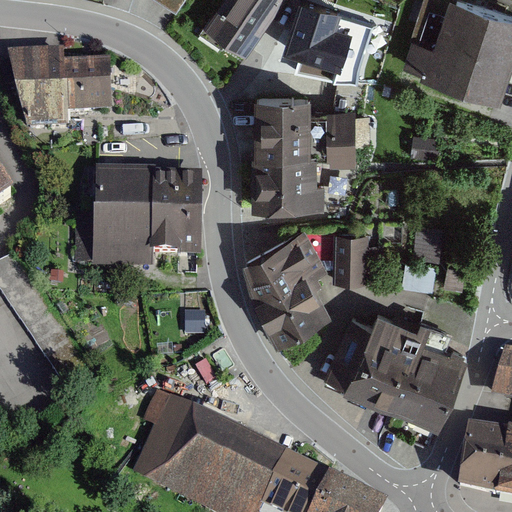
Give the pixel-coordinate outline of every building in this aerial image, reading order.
[(151,0),(174,15),(183,0),(151,0)] [(222,0),(205,27),(243,52),(278,0),(222,0)] [(511,8),(485,0),(441,0),(418,74),(507,101),(511,85),(511,8)] [(361,20),(309,5),(291,67),(342,82),(361,20)] [(112,58),(14,59),(14,129),(113,128),(112,58)] [(311,99),(254,99),(254,205),(311,205),(311,99)] [(357,113),(329,113),(330,159),(358,158),(357,113)] [(192,270),(194,180),(98,177),(96,268),(192,270)] [(0,181),(0,217),(17,206),(0,181)] [(418,222),(417,254),(439,254),(438,290),(466,291),(467,259),(444,258),(445,223),(418,222)] [(297,237),(246,262),(283,339),(334,314),(297,237)] [(339,239),(337,280),(363,282),(365,241),(339,239)] [(408,286),(435,288),(438,256),(411,254),(408,286)] [(15,257),(0,266),(0,296),(67,395),(95,376),(15,257)] [(377,307),(345,386),(429,421),(462,341),(377,307)] [(511,355),(508,355),(496,391),(511,393),(511,355)] [(382,511),(388,501),(169,405),(163,402),(130,479),(204,511),(382,511)] [(511,437),(469,431),(461,485),(497,494),(511,496),(511,437)]
